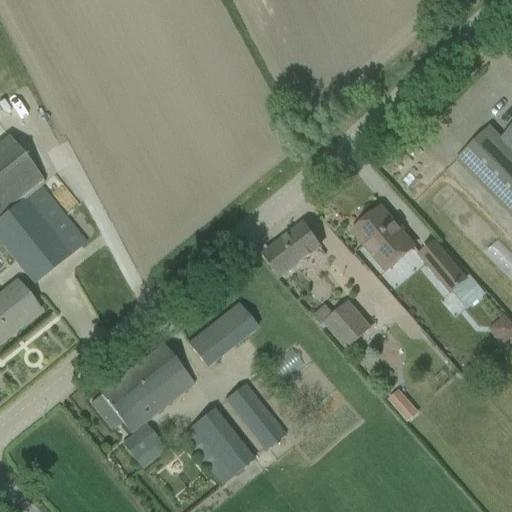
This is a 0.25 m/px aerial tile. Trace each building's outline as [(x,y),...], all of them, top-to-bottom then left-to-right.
[(457,162),(471,176),(511,218),(511,131),(501,142),(489,130),(457,162)] [(0,215),(41,182),(6,139),(0,143),(0,215)] [(0,223),(0,245),(20,271),(32,286),(84,244),(41,190),(0,223)] [(352,233),(365,249),(385,272),(413,249),(394,225),(381,210),(352,233)] [(320,249),(315,242),(303,226),(263,256),(275,272),(280,279),(320,249)] [(434,244),(419,257),(450,294),(451,293),(457,288),(472,305),(484,295),(469,277),(465,281),(434,244)] [(0,298),(0,342),(38,313),(16,285),(0,298)] [(332,315),(325,306),(312,317),(323,331),(325,329),(345,353),(371,331),(346,303),(332,315)] [(256,330),(250,322),(237,306),(187,346),(199,361),(205,369),(256,330)] [(511,349),(511,320),(497,336),(511,349)] [(452,331),(438,336),(445,356),(458,352),(452,331)] [(193,386),(175,363),(163,347),(100,397),(100,398),(90,406),(111,433),(122,425),(130,435),(193,386)] [(264,452),(284,437),(273,423),(244,387),(224,403),(264,452)] [(420,440),(432,430),(398,391),(386,401),(420,440)] [(214,411),(180,437),(220,487),(253,461),(214,411)] [(142,471),(166,451),(146,427),(120,447),(134,464),(135,463),(142,471)]
